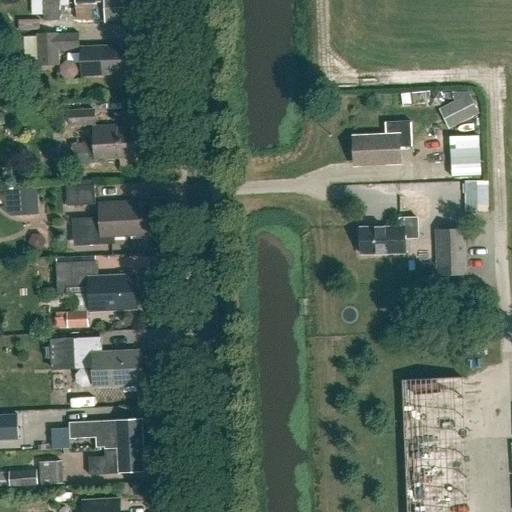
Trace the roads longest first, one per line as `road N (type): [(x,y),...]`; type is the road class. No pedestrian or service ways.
road 1 (tertiary): [(218,511),(193,0)]
road 2 (track): [(500,228),(485,77),(320,75),(317,0)]
